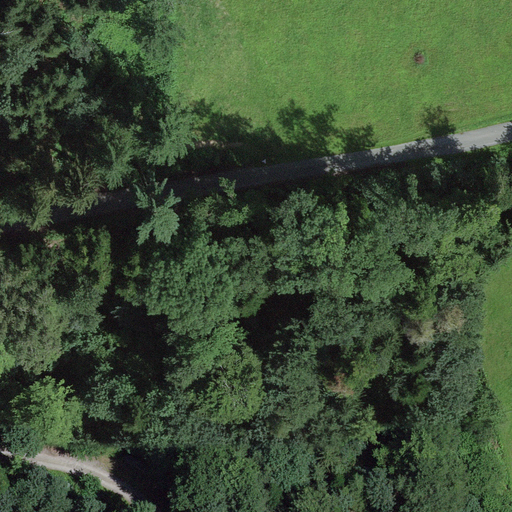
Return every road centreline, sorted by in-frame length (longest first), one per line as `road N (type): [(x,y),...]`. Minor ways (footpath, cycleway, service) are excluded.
road 1 (unclassified): [(0,222),(380,157),(511,125)]
road 2 (track): [(0,454),(86,468),(155,511)]
